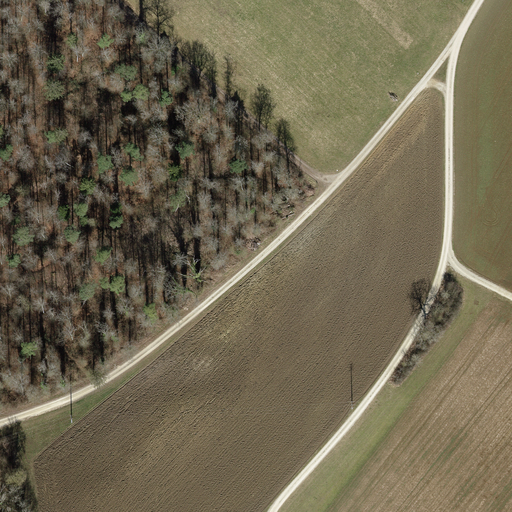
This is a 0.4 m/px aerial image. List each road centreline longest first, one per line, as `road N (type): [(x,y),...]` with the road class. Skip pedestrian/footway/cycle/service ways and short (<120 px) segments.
road 1 (track): [(458,35),(339,180),(140,357),(57,403),(0,422)]
road 2 (track): [(272,511),(390,369),(430,299),(447,244)]
road 3 (track): [(135,0),(316,178),(339,180)]
road 4 (track): [(447,244),(458,35)]
